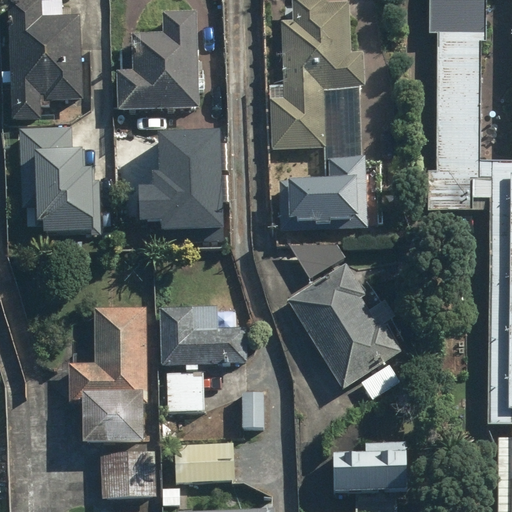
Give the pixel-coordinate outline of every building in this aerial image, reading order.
[(511,511),(511,0),(445,0),(442,210),(489,211),(487,422),(510,423),(509,511),(511,511)] [(354,58),(353,10),(327,10),(327,1),(281,2),(283,91),(274,92),(276,155),(321,154),(322,184),(278,185),(279,225),(383,223),(382,161),(369,161),(367,58),(354,58)] [(120,49),(119,111),(203,113),(205,17),(164,16),(164,35),(140,35),(139,49),(120,49)] [(83,28),(14,27),(13,124),(50,124),(50,103),(83,104),(83,28)] [(74,129),(22,131),(24,223),(40,223),(40,240),(71,239),(72,255),(104,254),(102,172),(85,172),(85,155),(75,155),(74,129)] [(140,185),(140,224),(160,224),(160,238),(221,238),(221,129),(162,129),(162,174),(154,174),(154,185),(140,185)] [(315,289),(288,307),(344,393),(358,383),(372,404),(401,385),(389,367),(407,356),(334,244),(300,266),(315,289)] [(98,368),(71,368),(70,407),(84,407),(83,449),(149,450),(151,313),(98,312),(98,368)] [(218,312),(160,312),(161,367),(167,367),(208,367),(249,367),(249,333),(218,333),(218,312)] [(208,367),(167,367),(168,416),(208,416),(208,367)] [(268,395),(243,395),(243,432),(268,432),(268,395)] [(235,446),(173,446),(174,485),(235,484),(235,446)] [(337,496),(356,495),(356,511),(397,511),(397,494),(409,494),(408,448),(335,450),(337,496)] [(156,457),(103,456),(102,503),(156,503),(156,457)]
